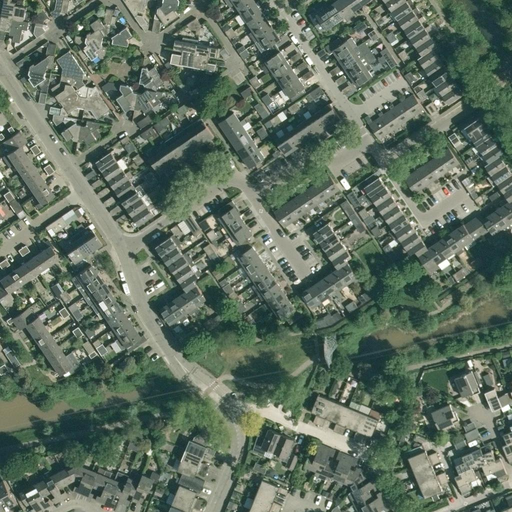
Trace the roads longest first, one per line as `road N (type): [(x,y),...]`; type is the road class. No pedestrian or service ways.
road 1 (residential): [(402,511),(366,454),(259,407),(227,409)]
road 2 (residential): [(227,409),(179,364),(149,321),(123,251)]
road 3 (residential): [(123,251),(226,180),(253,199)]
road 4 (residential): [(85,193),(0,69)]
road 5 (residential): [(353,117),(273,0)]
road 6 (residential): [(369,142),(340,161),(310,161),(253,199)]
road 7 (residential): [(484,92),(384,163)]
road 8 (residential): [(0,68),(100,0)]
